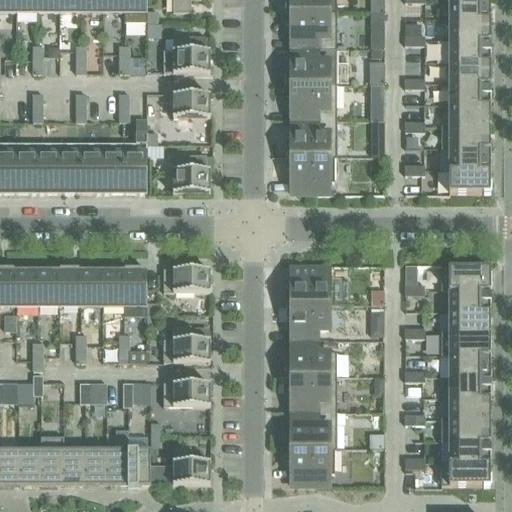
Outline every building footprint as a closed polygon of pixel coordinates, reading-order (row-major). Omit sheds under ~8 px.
[(0,0),(0,16),(17,17),(17,0),(0,0)] [(17,0),(17,17),(39,17),(38,0),(17,0)] [(38,0),(39,17),(61,17),(60,0),(38,0)] [(60,0),(61,17),(83,17),(82,0),(60,0)] [(82,0),(83,17),(104,17),(104,0),(82,0)] [(125,27),(126,27),(126,0),(104,0),(104,17),(125,17),(125,27)] [(126,0),(126,27),(148,27),(148,0),(126,0)] [(173,0),(173,17),(191,17),(191,3),(210,3),(210,0),(173,0)] [(287,3),(287,17),(337,17),(336,0),(291,0),(292,3),(287,3)] [(449,2),(449,23),(490,23),(490,2),(449,2)] [(149,16),(148,28),(158,28),(158,16),(149,16)] [(292,32),(292,53),(337,53),(337,17),(287,17),(287,32),(292,32)] [(449,23),(449,45),(490,45),(490,23),(449,23)] [(158,28),(148,28),(148,39),(158,40),(158,28)] [(415,50),(415,40),(405,40),(405,50),(415,50)] [(425,40),(415,40),(415,50),(425,50),(425,40)] [(173,55),(163,55),(163,79),(210,79),(210,55),(191,55),(191,41),(173,41),(173,55)] [(449,45),(449,67),(490,67),(490,45),(449,45)] [(77,50),(77,65),(87,65),(87,51),(77,50)] [(34,51),(34,64),(44,64),(44,51),(34,51)] [(120,51),(120,65),(130,65),(130,51),(120,51)] [(59,52),(48,52),(48,63),(59,63),(59,52)] [(287,75),(287,89),(337,89),(337,53),(292,53),(292,75),(287,75)] [(382,62),(382,53),(372,53),(372,62),(382,62)] [(44,64),(34,64),(34,79),(44,78),(44,64)] [(87,65),(77,65),(77,78),(87,79),(87,65)] [(130,65),(120,65),(120,79),(130,79),(130,65)] [(449,67),(449,88),(490,88),(490,67),(449,67)] [(384,74),(372,74),(372,86),(384,86),(384,74)] [(415,93),(415,83),(405,83),(405,93),(415,93)] [(425,83),(415,83),(415,93),(425,93),(425,83)] [(449,88),(449,110),(490,110),(490,88),(449,88)] [(292,104),(292,125),(337,125),(337,89),(287,89),(287,104),(292,104)] [(381,90),(368,90),(368,100),(381,100),(381,90)] [(33,99),(33,113),(43,113),(43,99),(33,99)] [(76,99),(76,113),(86,113),(86,99),(76,99)] [(119,99),(119,113),(129,113),(129,99),(119,99)] [(210,99),(173,99),(173,122),(210,122),(210,99)] [(441,131),(490,131),(490,110),(449,110),(449,131),(441,131)] [(43,113),(33,113),(33,127),(43,127),(43,113)] [(86,113),(76,113),(76,127),(86,127),(86,113)] [(129,113),(119,113),(119,127),(129,127),(129,113)] [(125,147),(125,198),(148,198),(148,125),(136,125),(136,147),(125,147)] [(287,147),(287,161),(337,161),(337,125),(292,125),(292,147),(287,147)] [(384,126),(372,126),(372,162),(384,161),(384,126)] [(415,136),(415,126),(405,126),(405,136),(415,136)] [(425,126),(415,126),(415,136),(425,136),(425,126)] [(441,131),(441,153),(490,153),(490,131),(441,131)] [(148,137),(148,147),(148,150),(158,150),(158,137),(148,137)] [(0,197),(16,198),(16,147),(0,147),(0,197)] [(16,198),(38,198),(38,147),(16,147),(16,198)] [(38,198),(60,198),(60,147),(38,147),(38,198)] [(60,198),(81,198),(81,147),(60,147),(60,198)] [(81,198),(103,198),(103,147),(81,147),(81,198)] [(103,198),(125,198),(125,147),(103,147),(103,198)] [(449,154),(449,175),(490,175),(490,153),(441,153),(441,154),(449,154)] [(173,160),(173,198),(210,198),(210,174),(191,174),(191,160),(173,160)] [(337,162),(337,161),(287,161),(287,176),(292,176),(292,198),(317,198),(317,186),(329,186),(335,186),(335,162),(337,162)] [(415,180),(415,169),(405,169),(405,180),(415,180)] [(425,169),(415,169),(415,180),(425,180),(425,169)] [(490,175),(449,175),(449,197),(490,197),(490,175)] [(287,295),(287,309),(329,309),(329,310),(335,310),(335,284),(317,284),(317,272),(292,272),(292,295),(287,295)] [(441,295),(449,295),(490,295),(490,272),(441,272),(441,295)] [(0,310),(17,310),(17,273),(0,273),(0,310)] [(17,310),(38,310),(39,273),(17,273),(17,310)] [(38,310),(60,310),(60,273),(39,273),(38,310)] [(60,310),(82,310),(82,273),(79,273),(77,273),(63,273),(61,273),(60,273),(60,310)] [(82,310),(104,310),(104,273),(82,273),(82,310)] [(104,310),(126,310),(126,274),(104,273),(104,310)] [(126,274),(126,310),(126,321),(148,321),(148,274),(144,274),(144,273),(142,273),(142,274),(128,274),(128,273),(126,273),(126,274)] [(163,297),(210,297),(210,274),(163,274),(163,297)] [(405,300),(415,300),(415,289),(405,289),(405,300)] [(415,289),(415,300),(424,300),(424,289),(415,289)] [(384,306),(384,293),(372,293),(372,307),(384,307),(384,306)] [(449,295),(449,317),(490,317),(490,295),(449,295)] [(148,307),(148,319),(158,319),(158,307),(148,307)] [(292,324),(292,345),(317,345),(317,334),(329,334),(329,310),(329,309),(287,309),(287,324),(292,324)] [(449,317),(449,338),(490,338),(490,317),(449,317)] [(158,319),(148,319),(148,331),(158,331),(158,319)] [(384,340),(384,327),(371,327),(371,340),(384,340)] [(173,330),(173,344),(163,344),(163,368),(210,368),(210,344),(191,344),(191,330),(173,330)] [(405,343),(415,343),(415,333),(405,333),(405,343)] [(415,333),(415,343),(425,343),(425,333),(415,333)] [(441,360),(449,360),(490,360),(490,338),(449,338),(441,338),(441,360)] [(76,339),(77,353),(87,353),(87,339),(76,339)] [(120,339),(120,353),(130,353),(130,339),(120,339)] [(287,367),(287,381),(337,381),(337,356),(317,356),(317,345),(292,345),(292,367),(287,367)] [(33,347),(33,361),(43,361),(43,347),(33,347)] [(87,353),(77,353),(77,367),(87,367),(87,353)] [(130,353),(120,353),(120,367),(130,367),(130,353)] [(449,360),(449,382),(490,381),(490,360),(449,360)] [(43,361),(33,361),(33,375),(43,375),(43,361)] [(415,386),(415,376),(405,376),(405,386),(415,386)] [(425,376),(415,376),(415,386),(425,386),(425,376)] [(33,379),(33,390),(43,390),(43,379),(33,379)] [(292,396),(292,417),(337,417),(337,381),(287,381),(287,396),(292,396)] [(384,384),(384,381),(372,381),(372,392),(384,392),(384,384)] [(449,382),(449,403),(490,403),(490,381),(449,382)] [(80,387),(80,398),(90,398),(90,387),(80,387)] [(123,388),(123,402),(133,402),(133,388),(123,388)] [(210,388),(164,388),(164,411),(210,411),(210,388)] [(33,390),(33,400),(43,400),(43,390),(33,390)] [(90,398),(80,398),(80,408),(90,408),(90,398)] [(133,402),(123,402),(123,412),(133,412),(133,402)] [(449,403),(449,423),(490,423),(490,403),(449,403)] [(287,439),(287,453),(337,453),(337,417),(292,417),(292,439),(287,439)] [(405,429),(415,429),(415,419),(405,419),(405,429)] [(415,419),(415,429),(425,429),(425,419),(415,419)] [(441,447),(449,447),(490,447),(490,423),(449,423),(441,423),(441,447)] [(151,428),(151,440),(161,440),(161,428),(151,428)] [(384,453),(384,452),(384,450),(384,438),(369,438),(369,453),(384,453)] [(161,440),(151,440),(151,451),(161,452),(161,440)] [(41,453),(20,453),(20,489),(41,489),(41,441),(41,453)] [(63,441),(41,441),(41,489),(63,489),(63,441)] [(64,441),(63,441),(63,489),(85,489),(85,453),(64,453),(64,441)] [(129,453),(129,489),(151,489),(150,453),(149,453),(149,441),(129,441),(129,453)] [(449,447),(449,467),(490,467),(490,447),(449,447)] [(173,451),(173,489),(210,489),(210,465),(191,465),(191,451),(173,451)] [(0,488),(20,489),(20,453),(0,452),(0,488)] [(107,453),(85,453),(85,489),(107,489),(107,453)] [(129,453),(107,453),(107,489),(129,489),(129,453)] [(337,478),(337,453),(287,453),(287,468),(292,468),(292,490),(322,490),(322,478),(337,478)] [(405,473),(415,473),(415,462),(405,462),(405,473)] [(415,462),(415,473),(425,473),(425,462),(415,462)] [(490,467),(449,467),(441,467),(441,490),(490,490),(490,467)]
